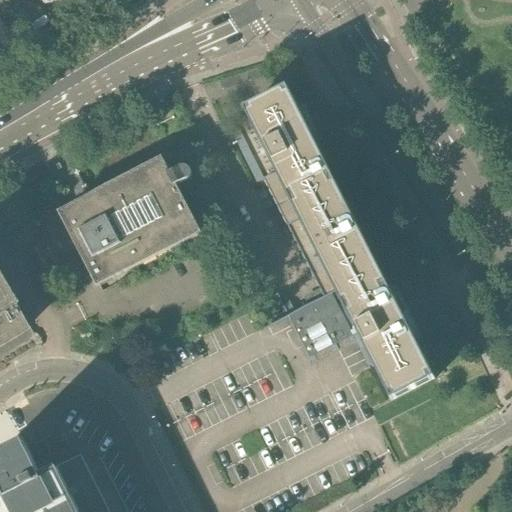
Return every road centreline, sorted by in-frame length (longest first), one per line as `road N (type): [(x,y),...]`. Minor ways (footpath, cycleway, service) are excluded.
road 1 (tertiary): [(300,0),(511,335)]
road 2 (tertiary): [(511,260),(349,0)]
road 3 (residential): [(182,511),(104,380),(59,371),(0,398)]
road 4 (tertiary): [(35,120),(245,0)]
road 5 (residential): [(511,424),(355,511)]
